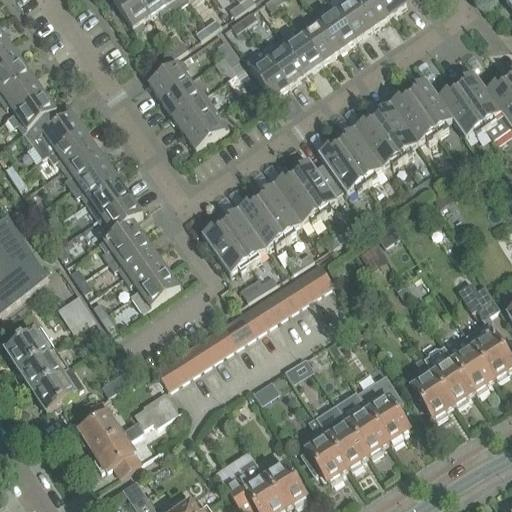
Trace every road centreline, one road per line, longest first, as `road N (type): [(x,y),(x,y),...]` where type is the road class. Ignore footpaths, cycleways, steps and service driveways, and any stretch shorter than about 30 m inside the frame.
road 1 (residential): [(186,211),(397,62)]
road 2 (residential): [(45,0),(186,211)]
road 3 (residential): [(186,211),(176,232),(213,290),(133,346)]
